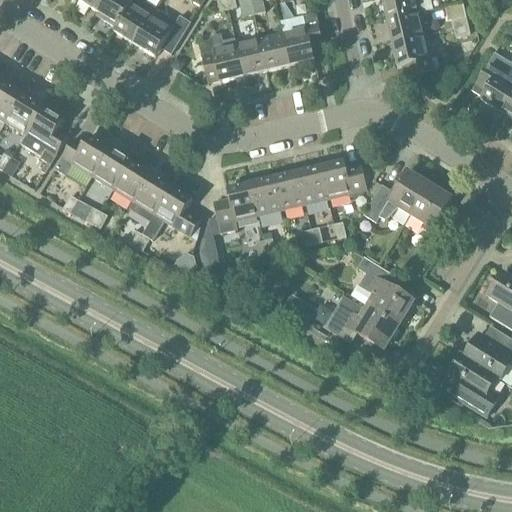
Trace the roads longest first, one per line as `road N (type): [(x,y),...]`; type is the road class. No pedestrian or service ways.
road 1 (secondary): [(511,494),(396,463),(340,438),(0,254)]
road 2 (secondary): [(0,274),(344,458),(436,495),(511,511)]
road 3 (residential): [(0,5),(18,26),(228,145),(366,111)]
road 4 (residential): [(416,357),(511,190)]
road 5 (residential): [(366,111),(511,189)]
